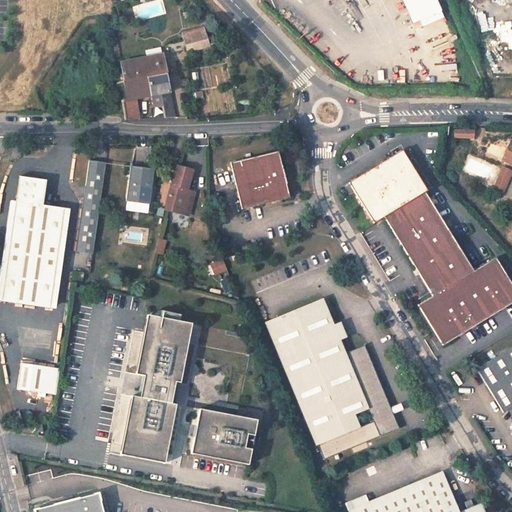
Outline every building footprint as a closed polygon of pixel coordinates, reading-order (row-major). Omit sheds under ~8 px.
[(403,0),(414,26),(442,14),(435,0),(403,0)] [(208,46),(204,32),(183,37),(187,51),(208,46)] [(161,55),(160,49),(145,52),(146,58),(161,55)] [(175,118),(162,55),(161,55),(146,58),(120,63),(121,71),(127,99),(120,100),(124,119),(139,119),(134,99),(160,94),(163,105),(164,106),(166,118),(175,118)] [(471,130),(455,129),(455,137),(471,138),(471,130)] [(511,141),(502,160),(511,164),(511,141)] [(443,346),(511,303),(511,285),(495,257),(473,271),(425,192),(427,191),(402,150),(348,184),(373,224),(384,217),(431,296),(417,305),(443,346)] [(289,198),(278,152),(230,163),(241,210),(289,198)] [(104,162),(87,160),(76,251),(92,254),(104,162)] [(153,168),(129,165),(124,200),(148,203),(149,192),(147,189),(147,185),(150,186),(153,168)] [(191,170),(177,166),(165,210),(178,213),(182,214),(188,190),(184,189),(187,177),(189,178),(191,170)] [(507,169),(502,167),(492,189),(497,191),(507,169)] [(503,194),(511,172),(511,171),(507,169),(497,191),(503,194)] [(50,310),(63,210),(41,208),(44,183),(17,179),(1,304),(50,310)] [(194,192),(188,190),(182,214),(188,216),(194,192)] [(315,445),(318,444),(323,459),(399,428),(393,414),(390,407),(365,345),(345,353),(323,299),(265,322),(315,445)] [(151,316),(149,327),(194,335),(196,324),(180,321),(167,319),(151,316)] [(194,335),(149,327),(140,375),(148,376),(144,398),(136,397),(127,445),(169,453),(172,454),(181,405),(179,405),(183,383),(185,384),(194,335)] [(511,347),(476,369),(503,412),(509,408),(511,412),(511,347)] [(60,371),(22,366),(18,392),(57,396),(60,371)] [(390,407),(393,414),(399,411),(396,405),(390,407)] [(262,421),(204,410),(195,456),(253,467),(262,421)] [(48,422),(31,424),(32,428),(28,428),(30,441),(35,440),(50,438),(49,429),(48,422)] [(169,453),(127,445),(124,456),(167,464),(169,453)] [(484,511),(481,502),(472,506),(468,508),(459,511),(442,470),(368,501),(365,495),(345,503),(348,511),(484,511)] [(108,511),(104,494),(38,511),(37,511),(108,511)]
